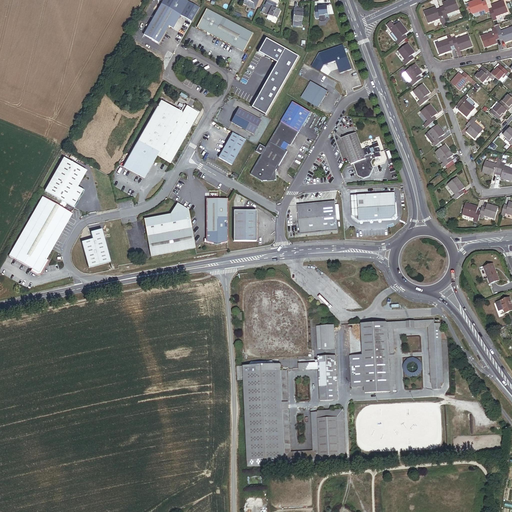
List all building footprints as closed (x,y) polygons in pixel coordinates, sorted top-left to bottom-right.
[(200,7),(187,0),(163,0),(144,34),(159,42),(169,25),(174,27),(176,22),(181,13),(193,20),(200,7)] [(247,0),(246,0),(243,0),(242,4),(254,10),(257,3),(254,2),(253,4),(247,1),(247,0)] [(267,16),(273,3),(267,0),(263,8),(265,9),(263,14),(267,16)] [(459,10),(454,0),(450,0),(443,3),(445,8),(440,10),(441,11),(444,19),(448,18),(447,15),(456,12),(459,10)] [(490,12),(486,3),(482,4),(480,0),(476,0),(468,3),(469,6),(467,7),(469,12),(471,12),(472,15),(480,12),(481,15),(482,16),(486,14),(486,13),(490,12)] [(508,13),(504,1),(492,5),(494,11),(490,12),(493,20),(493,21),(497,20),(496,17),(508,13)] [(273,3),(267,16),(272,19),(273,18),(276,19),(279,12),(274,10),(277,5),(273,3)] [(330,7),(317,7),(317,14),(321,14),(321,15),(327,15),(327,14),(330,14),(330,7)] [(444,19),(441,11),(438,13),(436,8),(423,12),(428,24),(440,19),(441,22),(445,21),(444,19)] [(253,34),(207,9),(197,27),(207,32),(208,35),(210,35),(215,37),(244,52),(253,34)] [(291,9),(290,23),(295,23),(295,22),(298,22),(299,14),(294,14),(294,9),(291,9)] [(408,32),(400,22),(394,26),(391,22),(387,26),(393,33),(390,35),(394,40),(396,38),(398,40),(396,42),(398,45),(405,40),(406,39),(403,36),(408,32)] [(511,40),(511,27),(501,31),(500,28),(496,30),(499,37),(499,39),(503,38),(505,43),(511,40)] [(495,39),(499,37),(496,30),(495,28),(491,29),(493,32),(480,37),(485,48),(497,44),(495,39)] [(452,51),(450,46),(453,45),(451,38),(450,35),(446,36),(448,39),(438,43),(435,44),(439,54),(439,56),(452,51)] [(473,47),(468,35),(456,40),(455,37),(451,38),(453,45),(455,48),(459,47),(460,51),(473,47)] [(265,116),(299,59),(266,39),(258,53),(277,64),(251,108),(265,116)] [(398,51),(405,60),(402,62),(405,66),(413,60),(410,56),(415,53),(408,44),(398,51)] [(342,45),(318,54),(322,66),(334,62),(339,74),(345,72),(350,70),(342,45)] [(418,77),(422,73),(415,64),(406,71),(406,72),(413,81),(410,83),(412,86),(420,80),(418,77)] [(506,76),(509,73),(500,66),(495,71),(494,70),(491,74),(492,76),(495,78),(499,82),(499,81),(505,75),(506,76)] [(490,78),(492,76),(491,74),(484,68),(479,74),(479,73),(475,77),(483,84),(489,78),(490,78)] [(413,81),(406,72),(404,74),(410,83),(413,81)] [(463,77),(459,73),(451,83),(460,91),(468,82),(471,84),(473,81),(466,74),(463,77)] [(506,76),(505,75),(499,81),(503,84),(508,78),(506,76)] [(328,92),(311,82),(301,99),(318,109),(323,100),(328,92)] [(425,97),(430,93),(423,84),(413,92),(420,101),(417,103),(420,106),(422,105),(428,100),(425,97)] [(459,109),(458,110),(467,118),(475,108),(472,106),(467,101),(469,98),(466,95),(459,103),(462,106),(459,109)] [(511,106),(511,98),(509,96),(508,95),(502,102),(501,101),(499,104),(507,111),(511,106)] [(181,112),(162,101),(128,161),(131,162),(148,172),(159,152),(161,153),(161,154),(166,157),(172,160),(199,112),(188,106),(183,115),(180,113),(181,112)] [(262,182),(276,181),(276,175),(275,175),(273,174),(275,171),(276,172),(277,169),(280,164),(287,152),(286,151),(281,148),(284,142),(289,145),(291,146),(310,113),(293,103),(266,148),(260,145),(256,152),(262,155),(250,175),(262,182)] [(503,115),(507,111),(499,104),(493,110),(492,110),(489,113),(497,120),(502,114),(503,115)] [(433,117),(437,114),(430,105),(421,112),(428,121),(425,124),(427,127),(435,120),(433,117)] [(259,120),(238,109),(235,115),(231,122),(252,134),(259,120)] [(148,172),(131,162),(127,169),(146,180),(159,157),(172,164),(200,113),(199,112),(172,160),(166,157),(161,154),(161,153),(159,152),(148,172)] [(470,128),(466,132),(475,140),(483,130),(475,123),(477,120),(474,117),(470,121),(467,125),(470,128)] [(443,141),(440,138),(445,134),(438,125),(428,132),(425,135),(432,144),(435,147),(437,145),(441,143),(443,141)] [(511,129),(510,128),(503,136),(510,142),(508,143),(511,145),(511,144),(511,129)] [(244,141),(231,133),(221,150),(217,157),(230,165),(244,141)] [(346,150),(351,165),(353,164),(354,167),(371,161),(379,158),(377,154),(381,152),(378,143),(372,145),(374,149),(370,150),(369,148),(365,149),(368,155),(365,157),(356,134),(342,139),(346,150)] [(289,145),(284,142),(281,148),(286,151),(289,145)] [(451,157),(453,156),(445,145),(435,153),(443,163),(441,165),(443,168),(446,166),(451,162),(449,159),(451,157)] [(87,170),(64,157),(46,190),(75,207),(81,196),(85,190),(84,189),(79,187),(78,186),(87,170)] [(451,162),(446,166),(449,170),(456,164),(451,157),(449,159),(451,162)] [(372,166),(371,161),(354,167),(356,173),(358,176),(364,179),(367,178),(372,166)] [(498,172),(501,163),(497,162),(496,165),(485,161),(482,174),(493,177),(494,171),(498,172)] [(511,182),(511,179),(511,169),(504,167),(505,164),(501,163),(498,172),(502,173),(501,179),(511,182)] [(461,191),(465,188),(457,177),(447,185),(455,195),(453,197),(455,200),(463,194),(461,191)] [(360,195),(357,196),(358,218),(359,221),(392,219),(396,214),(395,194),(360,195)] [(73,213),(43,195),(9,255),(37,274),(42,273),(49,260),(47,259),(54,246),(73,213)] [(227,241),(227,198),(208,198),(206,198),(206,241),(207,241),(227,241)] [(335,202),(297,206),(298,212),(300,234),(338,231),(335,202)] [(511,203),(509,202),(508,208),(504,207),(501,216),(505,217),(506,214),(511,216),(511,203)] [(178,203),(171,214),(189,210),(178,203)] [(479,218),(480,213),(476,212),(478,207),(466,204),(462,215),(474,219),(474,222),(478,223),(479,218)] [(494,219),(498,207),(487,204),(486,210),(482,209),(480,213),(479,218),(483,219),(484,216),(494,219)] [(156,216),(145,218),(151,256),(196,248),(189,210),(171,214),(156,216)] [(256,210),(233,210),(233,241),(256,241),(256,225),(256,210)] [(111,261),(102,229),(96,230),(91,232),(93,238),(82,241),(89,267),(111,261)] [(493,264),(484,267),(490,283),(499,280),(493,264)] [(511,304),(510,298),(496,303),(499,311),(503,309),(505,313),(511,310),(511,304)] [(393,358),(395,386),(396,386),(394,330),(429,328),(432,383),(433,383),(430,326),(415,326),(415,321),(407,322),(407,327),(392,328),(393,354),(389,355),(389,358),(393,358)] [(434,321),(415,321),(415,326),(430,326),(433,383),(434,389),(440,389),(440,383),(441,383),(439,340),(440,340),(440,336),(436,336),(435,328),(441,328),(440,324),(434,324),(434,321)] [(363,356),(350,356),(351,388),(364,387),(365,393),(391,392),(390,386),(395,386),(393,358),(389,358),(389,355),(393,354),(392,328),(407,327),(407,322),(361,324),(363,356)] [(333,326),(321,327),(322,350),(335,349),(333,326)] [(443,383),(441,328),(435,328),(436,336),(440,336),(440,340),(439,340),(441,383),(443,383)] [(332,401),(330,356),(317,357),(318,363),(318,368),(318,370),(320,402),(332,401)] [(404,359),(403,376),(421,377),(421,359),(404,359)] [(249,367),(236,368),(237,381),(243,381),(248,467),(285,465),(285,462),(280,372),(280,365),(274,366),(274,364),(272,362),(251,363),(249,365),(249,367)] [(285,372),(280,372),(285,462),(299,461),(299,456),(320,455),(318,412),(313,412),(315,451),(289,452),(285,372)] [(343,410),(325,411),(325,413),(341,412),(344,456),(346,456),(343,410)] [(344,456),(341,412),(325,413),(325,411),(318,411),(318,412),(320,455),(299,456),(299,461),(285,462),(285,465),(286,465),(285,465),(302,464),(302,458),(308,458),(308,462),(318,462),(318,457),(320,457),(320,465),(340,464),(339,456),(344,456)] [(286,465),(286,466),(320,465),(320,457),(318,457),(318,462),(308,462),(308,458),(302,458),(302,464),(285,465),(286,465)]
